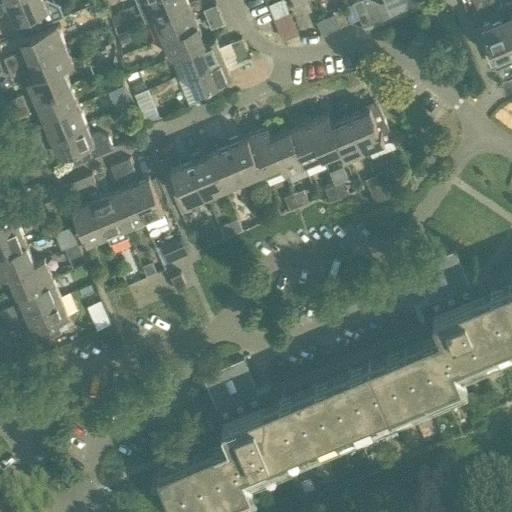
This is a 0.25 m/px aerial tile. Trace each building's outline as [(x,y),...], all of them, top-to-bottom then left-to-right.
[(44,0),(6,0),(15,22),(48,8),(44,0)] [(143,0),(138,2),(146,21),(155,18),(190,3),(189,0),(143,0)] [(258,0),(272,35),(289,29),(277,0),(258,0)] [(363,0),(356,0),(352,2),(363,26),(372,22),(367,9),(363,0)] [(407,0),(396,0),(401,10),(410,6),(407,0)] [(190,3),(155,18),(163,36),(198,21),(190,3)] [(217,3),(204,8),(208,18),(221,12),(217,3)] [(376,5),(367,9),(372,22),(382,18),(376,5)] [(120,10),(110,14),(112,17),(115,25),(125,20),(120,10)] [(511,11),(501,15),(511,41),(511,11)] [(221,12),(208,18),(212,27),(225,22),(221,12)] [(335,12),(326,16),(331,29),(341,25),(335,12)] [(511,41),(501,15),(475,27),(490,62),(503,57),(504,60),(511,56),(511,41)] [(326,16),(316,20),(322,33),(331,29),(326,16)] [(198,21),(163,36),(171,56),(181,52),(180,51),(206,40),(206,39),(198,21)] [(57,22),(22,37),(30,57),(66,42),(57,22)] [(128,30),(119,34),(120,36),(122,42),(131,38),(128,30)] [(206,40),(180,51),(181,52),(188,70),(224,55),(216,35),(206,39),(206,40)] [(242,36),(229,42),(233,52),(246,46),(242,36)] [(66,42),(30,57),(37,75),(38,76),(63,65),(64,66),(74,62),(66,42)] [(246,46),(233,52),(237,61),(250,56),(246,46)] [(14,50),(3,55),(8,66),(21,61),(17,52),(14,50)] [(224,55),(188,70),(178,75),(190,105),(225,91),(220,80),(232,75),(224,55)] [(83,57),(74,61),(74,62),(77,70),(86,66),(83,57)] [(21,61),(8,66),(12,77),(23,73),(24,69),(21,61)] [(37,75),(27,79),(36,99),(71,84),(64,66),(63,65),(38,76),(37,75)] [(142,75),(131,79),(136,90),(146,86),(142,75)] [(71,84),(36,99),(43,117),(79,102),(71,84)] [(19,92),(9,97),(14,108),(27,102),(23,94),(19,92)] [(27,102),(14,108),(18,119),(29,115),(30,111),(27,102)] [(79,102),(43,117),(51,136),(87,121),(79,102)] [(378,102),(350,114),(365,149),(385,141),(382,134),(390,130),(378,102)] [(328,111),(308,119),(323,155),(341,148),(342,147),(331,122),(332,122),(328,111)] [(332,122),(331,122),(342,147),(341,148),(345,158),(365,149),(350,114),(332,122)] [(308,119),(289,127),(304,163),(323,155),(308,119)] [(87,121),(51,136),(60,156),(71,151),(75,162),(114,146),(109,134),(101,130),(92,133),(87,121)] [(267,125),(247,133),(262,169),(265,178),(284,170),(280,161),(281,161),(270,135),(271,135),(267,125)] [(289,127),(271,135),(270,135),(281,161),(280,161),(284,170),(284,171),(304,163),(289,127)] [(35,130),(25,134),(29,145),(42,140),(39,131),(35,130)] [(241,132),(227,138),(243,176),(262,169),(247,133),(242,135),(241,132)] [(215,146),(210,149),(225,184),(243,176),(227,138),(214,143),(215,146)] [(42,140),(29,145),(34,157),(44,152),(46,149),(42,140)] [(203,148),(189,153),(206,192),(225,184),(210,149),(205,151),(203,148)] [(175,173),(167,176),(182,211),(191,207),(187,200),(206,192),(189,153),(176,159),(178,162),(171,165),(175,173)] [(130,156),(120,160),(126,173),(135,169),(130,156)] [(120,160),(111,164),(116,177),(126,173),(120,160)] [(380,183),(371,187),(376,200),(395,191),(385,168),(375,173),(380,183)] [(92,172),(82,176),(88,189),(97,185),(92,172)] [(149,174),(129,182),(147,225),(164,218),(161,211),(164,209),(149,174)] [(82,176),(73,180),(78,193),(88,189),(82,176)] [(343,179),(326,187),(331,199),(349,191),(343,179)] [(129,182),(110,190),(129,234),(131,239),(138,236),(132,223),(135,222),(138,229),(147,225),(129,182)] [(304,187),(285,194),(290,207),(309,199),(304,187)] [(129,234),(110,190),(92,198),(106,234),(110,242),(129,234)] [(59,196),(46,201),(50,211),(63,205),(59,196)] [(92,198),(72,206),(87,242),(106,234),(92,198)] [(11,203),(0,208),(0,231),(20,223),(11,203)] [(63,205),(50,211),(54,220),(67,215),(63,205)] [(228,221),(220,224),(225,235),(232,232),(228,221)] [(20,223),(0,231),(0,253),(28,242),(20,223)] [(74,234),(62,239),(66,248),(78,243),(74,234)] [(186,240),(183,235),(159,245),(166,263),(191,252),(186,240)] [(28,242),(0,253),(0,276),(0,277),(10,273),(10,272),(35,261),(35,260),(28,242)] [(78,243),(66,248),(70,258),(82,252),(78,243)] [(456,249),(415,266),(429,302),(470,285),(469,281),(456,249)] [(35,261),(10,272),(10,273),(17,290),(53,275),(45,256),(35,260),(35,261)] [(142,265),(146,275),(156,271),(151,261),(142,265)] [(12,304),(0,308),(0,311),(3,319),(61,294),(53,275),(17,290),(22,301),(13,305),(12,304)] [(201,449),(152,469),(155,477),(162,474),(177,511),(228,511),(258,500),(250,483),(331,449),(383,428),(469,392),(462,375),(511,354),(511,280),(434,313),(441,329),(383,354),(223,421),(230,437),(201,449)] [(61,294),(3,319),(7,328),(20,323),(19,321),(29,317),(38,341),(62,331),(57,319),(69,314),(61,294)] [(99,329),(112,323),(108,314),(95,319),(99,329)] [(245,357),(203,374),(218,409),(259,392),(245,357)] [(484,410),(488,408),(483,397),(481,398),(473,401),(477,413),(484,410)] [(412,433),(429,425),(424,415),(408,423),(412,433)]
